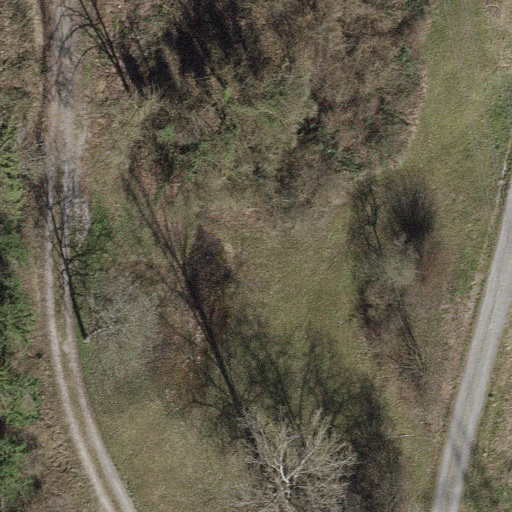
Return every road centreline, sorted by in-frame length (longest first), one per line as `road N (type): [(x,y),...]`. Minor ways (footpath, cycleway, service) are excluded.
road 1 (track): [(127,511),(106,476),(57,309),(73,0)]
road 2 (track): [(444,511),(511,241)]
